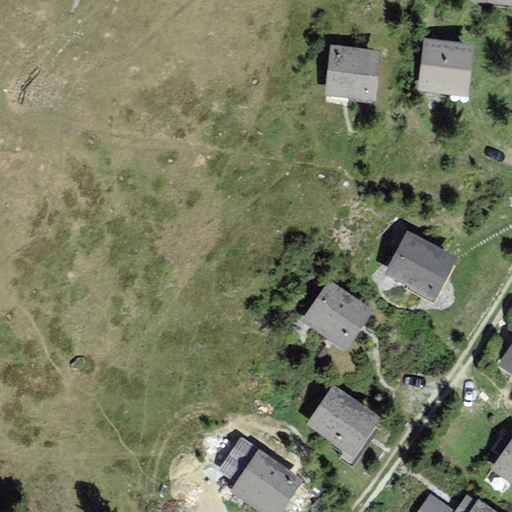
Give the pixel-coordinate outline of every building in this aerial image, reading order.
[(511,0),(467,0),(467,3),(511,8),(511,0)] [(473,47),(422,41),(415,92),(466,99),(473,47)] [(378,57),(331,51),(325,99),(371,106),(378,57)] [(455,262),(407,235),(383,278),(431,305),(455,262)] [(372,313),(328,284),(301,324),(345,353),(372,313)] [(511,344),(497,367),(511,377),(511,344)] [(381,419),(332,387),(304,430),(353,462),(381,419)] [(511,440),(490,472),(511,487),(511,440)] [(281,511),(301,483),(258,454),(230,495),(254,511),(281,511)] [(491,511),(467,495),(454,511),(451,511),(429,496),(418,511),(491,511)]
